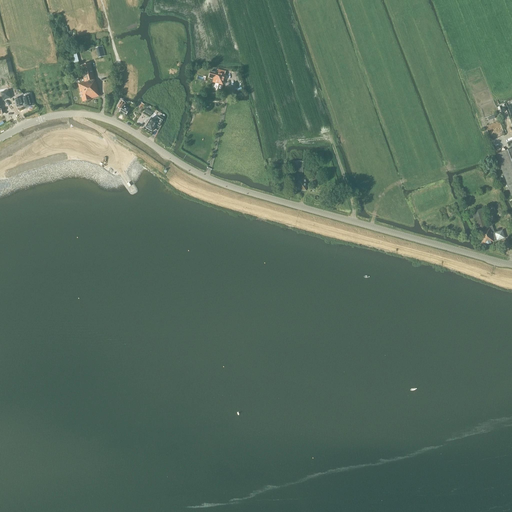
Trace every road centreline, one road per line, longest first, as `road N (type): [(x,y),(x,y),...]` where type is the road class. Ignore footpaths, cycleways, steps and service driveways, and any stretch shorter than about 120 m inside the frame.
road 1 (tertiary): [(0,139),(40,119),(100,117),(232,187),(511,266)]
road 2 (track): [(275,62),(334,145),(352,141),(376,209),(372,227)]
